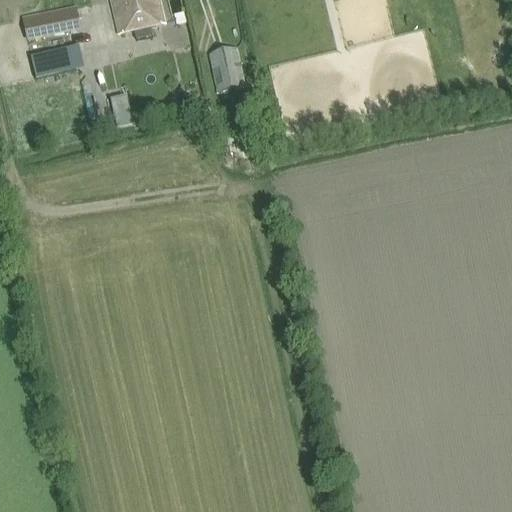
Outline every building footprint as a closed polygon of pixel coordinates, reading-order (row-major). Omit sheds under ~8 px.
[(112,0),(121,34),(165,23),(159,0),(112,0)] [(80,32),(76,9),(22,19),(27,43),(80,32)] [(77,72),(72,50),(32,59),(37,82),(77,72)] [(246,89),(237,50),(209,57),(218,96),(246,89)] [(134,95),(117,97),(121,128),(138,125),(134,95)]
